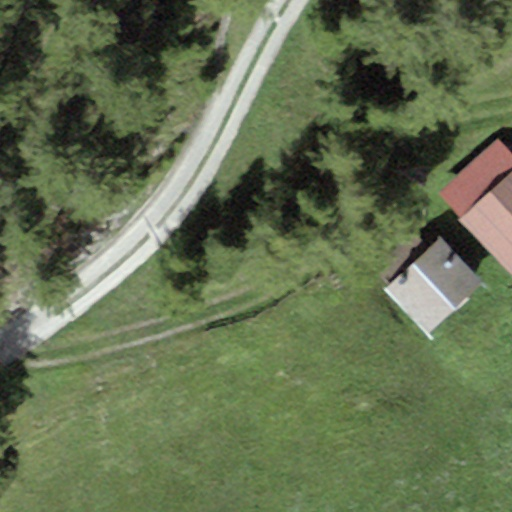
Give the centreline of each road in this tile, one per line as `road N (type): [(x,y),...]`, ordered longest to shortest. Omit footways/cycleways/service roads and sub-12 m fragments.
road 1 (track): [(0,358),(52,354),(303,276),(330,252),(405,142),(511,101)]
road 2 (track): [(299,0),(196,174),(126,255),(0,351)]
